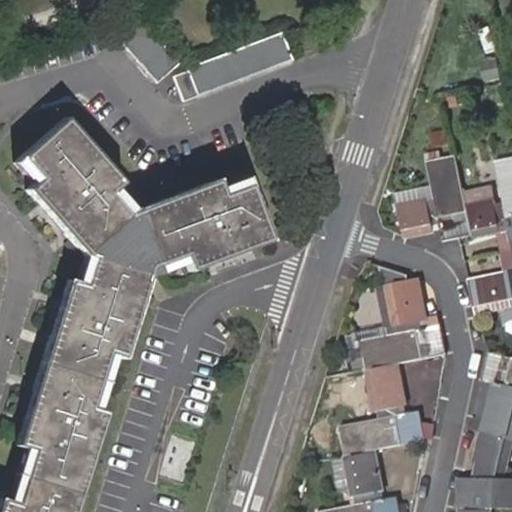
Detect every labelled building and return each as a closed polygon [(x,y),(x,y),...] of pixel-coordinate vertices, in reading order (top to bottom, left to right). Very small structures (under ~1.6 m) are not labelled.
[(139,21),(115,40),(154,86),(178,67),(139,21)] [(295,63),(285,35),(187,71),(197,98),(295,63)] [(81,253),(128,214),(109,191),(115,187),(120,182),(64,117),(16,157),(36,179),(29,185),(24,189),(81,253)] [(511,240),(511,157),(496,161),(504,204),(496,206),(495,201),(467,207),(456,155),(427,161),(435,204),(428,206),(426,200),(397,207),(403,236),(432,229),(431,223),(439,221),(444,242),(500,230),(499,223),(508,222),(511,241),(511,240)] [(36,179),(16,157),(10,162),(29,185),(36,179)] [(247,176),(219,185),(222,193),(250,184),(247,176)] [(216,178),(134,209),(154,263),(182,253),(185,261),(188,270),(270,240),(250,184),(222,193),(219,185),(216,178)] [(128,214),(134,209),(115,187),(109,191),(128,214)] [(89,255),(81,253),(73,281),(81,284),(89,255)] [(182,253),(154,263),(157,272),(185,261),(182,253)] [(0,511),(73,511),(105,411),(97,408),(89,406),(106,352),(114,354),(122,357),(148,274),(89,255),(81,284),(73,281),(66,279),(15,442),(21,444),(30,447),(13,500),(4,498),(0,496),(0,511)] [(511,280),(510,274),(469,282),(475,311),(511,303),(511,280)] [(417,278),(407,280),(387,284),(395,324),(399,324),(401,332),(360,340),(375,412),(379,411),(382,418),(337,427),(352,498),(356,497),(357,503),(316,511),(399,511),(396,496),(376,500),(375,493),(382,492),(372,450),(425,440),(419,410),(399,414),(398,407),(405,406),(396,363),(446,352),(440,324),(421,328),(419,320),(426,318),(418,281),(417,278)] [(491,511),(491,508),(511,508),(511,477),(497,477),(498,467),(504,469),(511,439),(511,437),(511,356),(489,351),(482,379),(487,381),(501,385),(499,392),(493,390),(483,431),(476,461),(481,462),(481,477),(461,477),(460,511),(491,511)] [(89,406),(97,408),(114,354),(106,352),(89,406)] [(21,444),(4,498),(13,500),(30,447),(21,444)]
